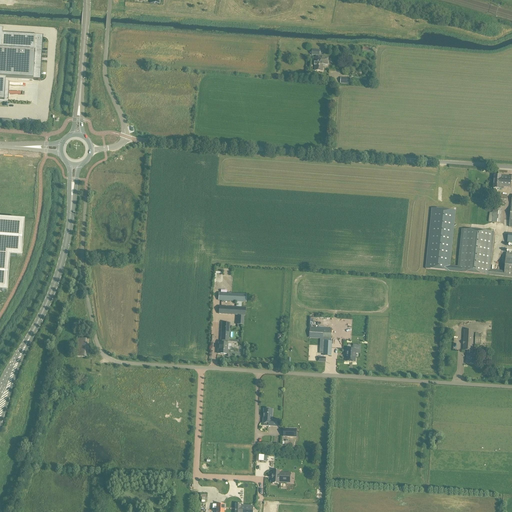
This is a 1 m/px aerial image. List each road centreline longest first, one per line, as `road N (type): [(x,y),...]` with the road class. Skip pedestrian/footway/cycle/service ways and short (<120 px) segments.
road 1 (unclassified): [(511,387),(119,362),(99,349),(88,301)]
road 2 (unclassified): [(125,137),(511,166)]
road 3 (tertiary): [(30,335),(59,269),(71,196)]
road 4 (unclassified): [(125,137),(105,74),(109,0)]
